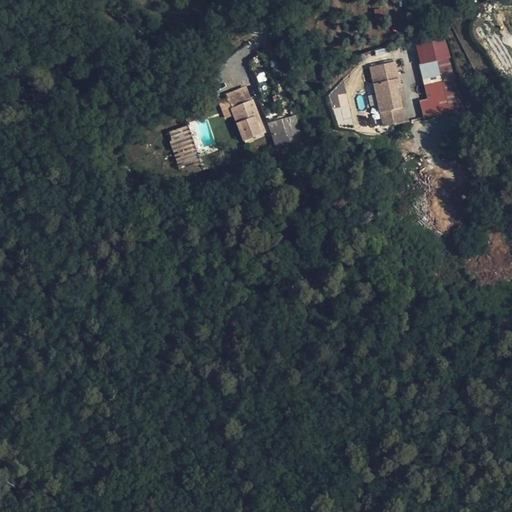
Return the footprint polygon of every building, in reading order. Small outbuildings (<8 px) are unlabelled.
[(419,100),(423,118),(460,110),(446,39),(416,45),(426,99),(419,100)] [(396,60),(372,67),(385,108),(405,102),(402,93),(401,92),(399,84),(402,83),(396,60)] [(226,94),(228,99),(232,108),(252,100),(246,86),(226,94)] [(280,89),(288,115),(295,113),(287,87),(280,89)] [(288,115),(280,89),(275,91),(282,117),(288,115)] [(252,111),(255,109),(252,100),(232,108),(228,99),(219,102),(225,118),(234,115),(244,141),(265,132),(260,121),(257,122),(252,111)] [(260,121),(255,109),(252,111),(257,122),(260,121)] [(300,151),(306,150),(296,115),(289,117),(300,151)] [(278,155),(300,151),(289,117),(283,118),(288,140),(278,144),(270,122),(269,123),(268,123),(278,155)] [(288,140),(283,118),(270,122),(278,144),(288,140)] [(199,156),(188,125),(167,133),(177,163),(178,164),(199,156)]
